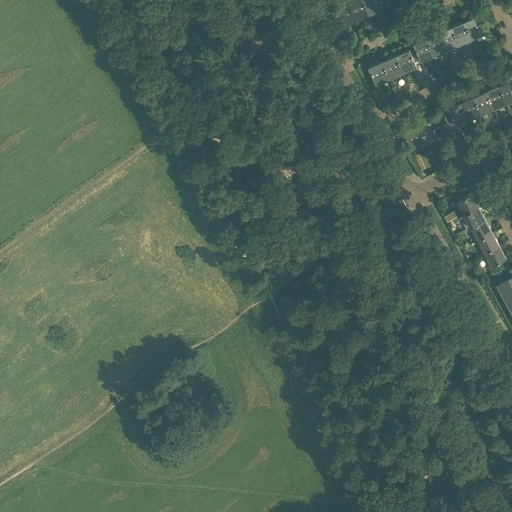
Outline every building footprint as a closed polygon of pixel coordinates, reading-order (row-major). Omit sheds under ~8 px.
[(354,19),(368,14),(362,0),(351,0),(347,2),(354,19)] [(362,0),(368,14),(382,8),(379,0),(362,0)] [(341,25),(354,19),(347,2),(334,7),(341,25)] [(461,20),(471,15),(468,10),(458,14),(461,20)] [(463,21),(471,38),(484,32),(477,15),(463,21)] [(458,43),(471,38),(463,21),(451,26),(458,43)] [(445,49),(458,43),(451,26),(438,32),(445,49)] [(432,54),(445,49),(438,32),(425,37),(432,54)] [(420,59),(432,54),(425,37),(413,42),(415,47),(420,59)] [(420,59),(415,47),(409,49),(395,55),(402,72),(416,66),(414,62),(420,59)] [(389,78),(402,72),(395,55),(381,60),(389,78)] [(375,83),(389,78),(381,60),(368,66),(375,83)] [(511,78),(499,85),(506,102),(510,100),(511,103),(511,78)] [(494,107),(506,102),(499,85),(487,90),(494,107)] [(480,113),(494,107),(487,90),(473,96),(480,113)] [(468,118),(480,113),(473,96),(461,101),(468,118)] [(455,124),(468,118),(461,101),(448,107),(449,111),(455,123),(455,124)] [(444,113),(430,119),(437,136),(451,130),(449,126),(455,123),(449,111),(444,113)] [(424,142),(437,136),(430,119),(417,125),(424,142)] [(410,148),(424,142),(417,125),(403,131),(410,148)] [(457,200),(464,213),(478,206),(481,204),(479,201),(476,202),(471,193),(457,200)] [(483,215),(478,206),(464,213),(471,227),(488,218),(486,214),(483,215)] [(447,222),(453,219),(450,213),(444,216),(447,222)] [(477,240),(492,232),(487,223),(490,221),(488,218),(471,227),(477,240)] [(495,230),(492,232),(477,240),(484,252),(501,243),(499,245),(494,236),(496,234),(495,230)] [(503,246),(501,243),(484,252),(491,265),(488,266),(491,273),(503,267),(500,260),(505,257),(501,248),(503,246)] [(511,273),(496,282),(511,310),(511,273)]
